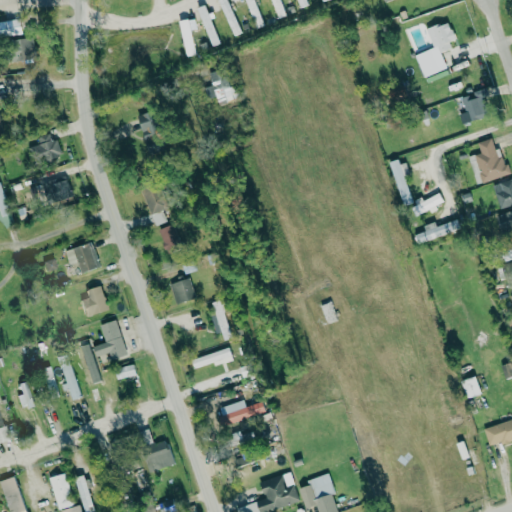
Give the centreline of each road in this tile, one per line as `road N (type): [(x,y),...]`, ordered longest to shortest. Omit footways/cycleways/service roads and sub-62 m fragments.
road 1 (residential): [(221,511),(174,398),(93,151),(79,0)]
road 2 (residential): [(174,398),(0,460)]
